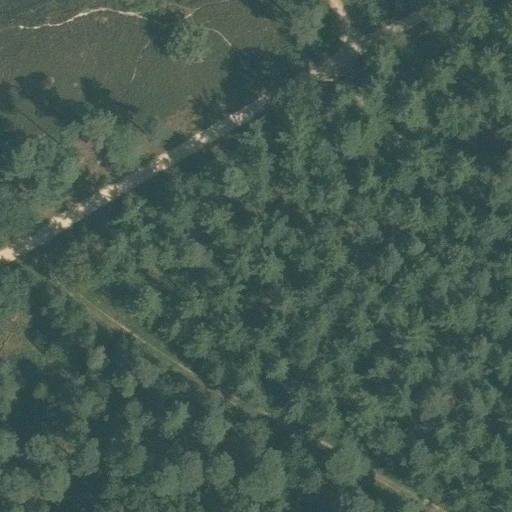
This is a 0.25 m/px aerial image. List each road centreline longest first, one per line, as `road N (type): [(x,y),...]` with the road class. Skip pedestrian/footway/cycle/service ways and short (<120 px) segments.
road 1 (track): [(424,504),(186,372),(20,248)]
road 2 (track): [(316,73),(0,259)]
road 3 (track): [(443,0),(316,73)]
